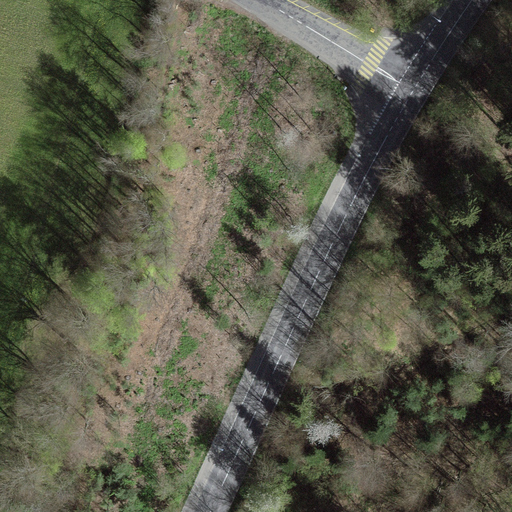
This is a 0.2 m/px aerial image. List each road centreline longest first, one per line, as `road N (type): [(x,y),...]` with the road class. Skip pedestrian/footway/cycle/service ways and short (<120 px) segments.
road 1 (secondary): [(211,511),(412,91)]
road 2 (tertiary): [(412,91),(263,0)]
